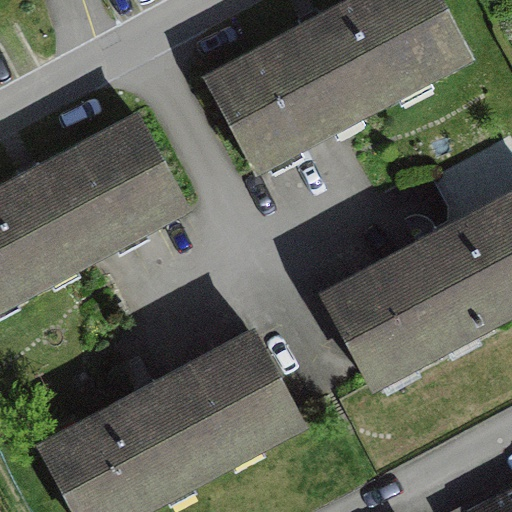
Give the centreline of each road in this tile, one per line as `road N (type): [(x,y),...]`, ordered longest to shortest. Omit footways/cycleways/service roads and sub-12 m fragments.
road 1 (residential): [(0,105),(204,0)]
road 2 (residential): [(511,433),(366,511)]
